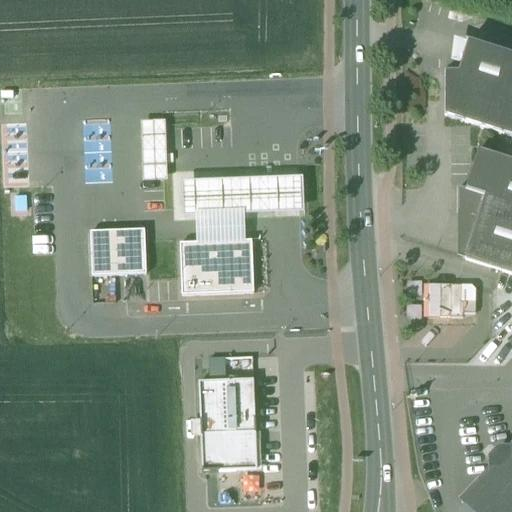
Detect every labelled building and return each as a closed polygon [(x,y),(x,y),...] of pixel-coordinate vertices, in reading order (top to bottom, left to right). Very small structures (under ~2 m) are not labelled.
[(511,140),(511,60),(467,47),(458,77),(444,77),(444,119),(511,140)] [(140,126),(142,186),(167,185),(164,125),(140,126)] [(477,221),(464,263),(511,278),(511,165),(477,154),(465,194),(484,201),(477,221)] [(182,221),(195,221),(243,219),(303,217),(302,181),(181,186),(182,221)] [(458,215),(477,221),(484,201),(465,194),(458,192),(458,215)] [(477,221),(458,215),(457,215),(456,261),(464,263),(477,221)] [(195,221),(196,248),(244,246),(243,219),(195,221)] [(89,237),(92,281),(145,278),(143,234),(89,237)] [(180,248),(182,300),(253,298),(251,245),(244,246),(196,248),(180,248)] [(438,321),(438,289),(428,289),(428,322),(438,321)] [(462,290),(438,289),(438,321),(462,322),(462,318),(475,318),(475,294),(471,290),(462,290)] [(208,386),(252,385),(252,362),(208,364),(208,386)] [(208,386),(198,386),(199,424),(199,427),(195,427),(195,439),(200,439),(200,441),(201,476),(235,475),(256,474),(255,451),(249,447),(249,438),(254,437),(255,436),(252,385),(208,386)] [(199,427),(199,424),(189,425),(190,441),(200,441),(200,439),(195,439),(195,427),(199,427)] [(259,436),(255,436),(254,437),(249,438),(249,447),(255,451),(256,474),(235,475),(235,477),(261,476),(259,436)] [(511,511),(511,451),(511,452),(496,453),(487,462),(488,477),(461,506),(467,511),(511,511)]
